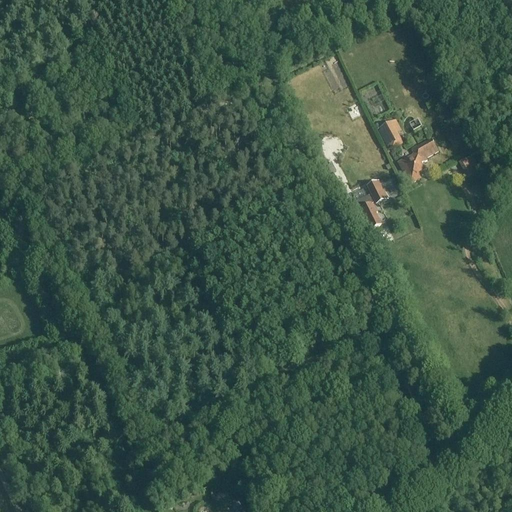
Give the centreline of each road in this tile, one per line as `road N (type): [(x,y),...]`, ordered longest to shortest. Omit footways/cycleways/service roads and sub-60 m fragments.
road 1 (unclassified): [(383,511),(466,457),(511,404)]
road 2 (track): [(375,329),(430,435),(452,441)]
